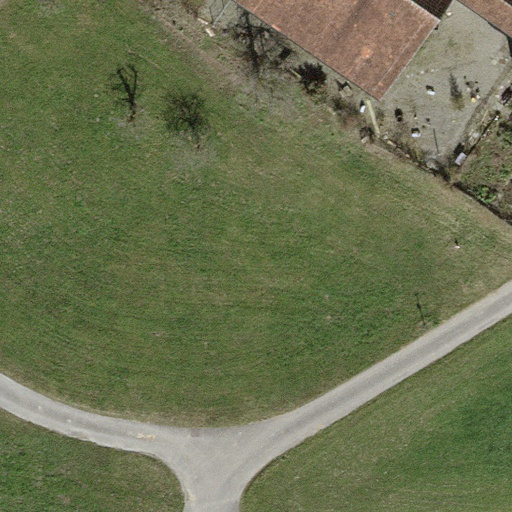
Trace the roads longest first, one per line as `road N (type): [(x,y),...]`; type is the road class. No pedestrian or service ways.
road 1 (track): [(211,453),(306,419),(511,299)]
road 2 (track): [(0,389),(64,420),(211,453)]
